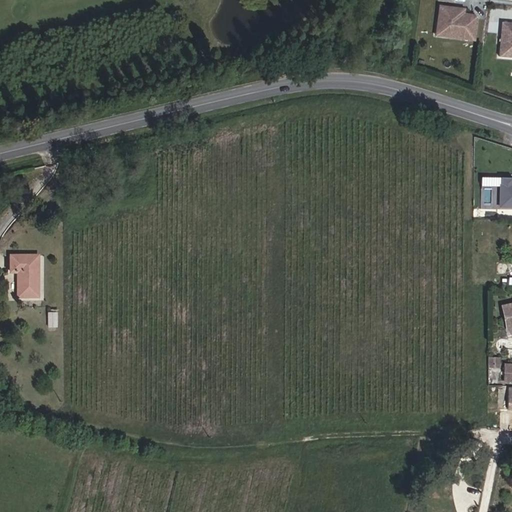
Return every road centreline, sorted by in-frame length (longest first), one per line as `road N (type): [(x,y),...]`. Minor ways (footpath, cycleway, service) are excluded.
road 1 (tertiary): [(0,153),(248,93),(341,81),(382,85),(511,124)]
road 2 (unclassified): [(511,438),(474,430),(366,433)]
